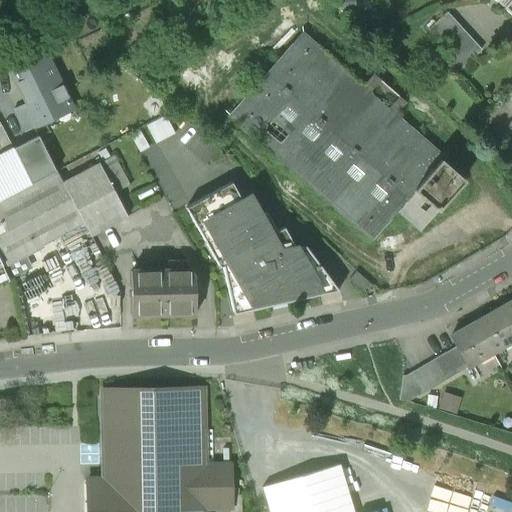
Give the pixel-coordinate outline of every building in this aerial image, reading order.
[(58,0),(36,0),(38,4),(34,5),(43,24),(65,13),(58,0)] [(511,0),(509,0),(503,8),(511,15),(511,0)] [(482,51),(447,13),(429,29),(456,59),(449,66),(454,71),(463,67),(482,51)] [(382,81),(371,93),(302,33),(257,85),(253,81),(241,95),(245,99),(230,116),(299,176),(291,184),(301,193),(309,184),(372,239),(399,209),(422,229),(465,180),(442,160),(444,157),(388,108),(399,96),(382,81)] [(46,52),(12,69),(23,91),(26,90),(31,100),(34,99),(44,121),(53,116),(50,110),(69,100),(46,52)] [(511,92),(499,106),(511,120),(511,92)] [(31,100),(16,108),(26,129),(44,121),(34,99),(31,100)] [(165,116),(146,126),(155,143),(175,133),(165,116)] [(1,124),(0,124),(0,151),(12,145),(1,124)] [(140,128),(130,134),(140,151),(150,146),(140,128)] [(13,145),(0,152),(0,200),(32,184),(13,145)] [(114,155),(63,182),(84,224),(90,236),(128,217),(114,190),(128,183),(114,155)] [(32,184),(0,200),(0,215),(22,257),(25,256),(84,224),(63,182),(57,171),(32,184)] [(260,216),(249,196),(242,200),(232,181),(185,207),(218,266),(222,266),(233,314),(272,305),(273,299),(283,296),(284,302),(341,290),(307,245),(297,248),(285,227),(279,230),(268,211),(260,216)] [(22,257),(0,215),(0,256),(11,276),(30,266),(25,256),(22,257)] [(0,284),(9,280),(0,261),(0,284)] [(189,266),(162,267),(163,315),(195,314),(194,277),(191,270),(189,270),(189,266)] [(162,267),(135,267),(135,271),(130,271),(131,315),(163,315),(162,267)] [(374,286),(358,272),(351,280),(367,294),(374,286)] [(511,300),(499,308),(511,331),(511,300)] [(511,331),(499,308),(475,322),(489,348),(489,349),(491,352),(503,345),(501,342),(511,335),(511,331)] [(475,322),(450,336),(456,346),(444,353),(456,372),(479,359),(476,356),(489,349),(489,348),(475,322)] [(444,353),(434,359),(445,379),(456,372),(444,353)] [(434,359),(423,365),(434,385),(445,379),(434,359)] [(423,365),(412,371),(423,391),(434,385),(423,365)] [(412,371),(405,375),(402,375),(398,399),(406,401),(423,391),(412,371)] [(198,388),(101,389),(102,431),(103,444),(103,479),(94,479),(87,479),(87,505),(87,511),(205,511),(205,507),(216,507),(231,507),(231,499),(230,486),(230,465),(205,465),(205,428),(203,388),(198,388)] [(441,391),(439,407),(456,409),(458,394),(441,391)] [(261,487),(268,511),(353,511),(339,464),(261,487)]
